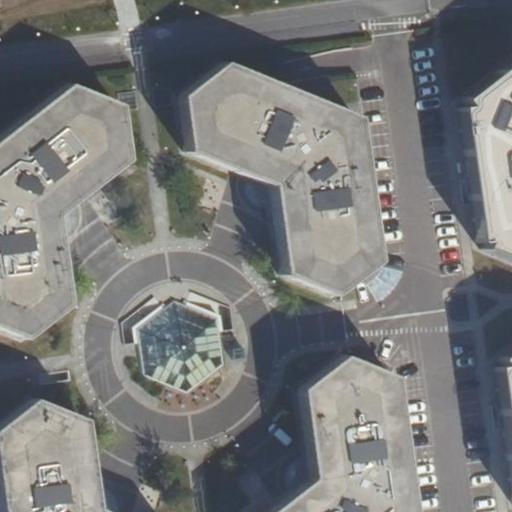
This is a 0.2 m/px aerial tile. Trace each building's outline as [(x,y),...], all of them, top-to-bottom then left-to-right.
[(353,112),(217,55),(172,90),(179,146),(263,181),(275,271),(327,293),(372,259),(353,112)] [(511,57),(463,97),(466,106),(458,108),(473,241),(481,239),(480,249),(511,262),(511,57)] [(113,98),(60,76),(0,122),(0,327),(15,334),(60,299),(48,209),(120,154),(113,98)] [(212,315),(169,297),(132,325),(138,371),(181,389),(218,361),(212,315)] [(497,361),(490,364),(506,496),(511,496),(511,336),(492,352),(497,361)] [(405,511),(388,374),(335,353),(290,387),(302,477),(256,511),(405,511)] [(75,415),(22,393),(0,410),(0,511),(102,511),(86,505),(75,415)]
